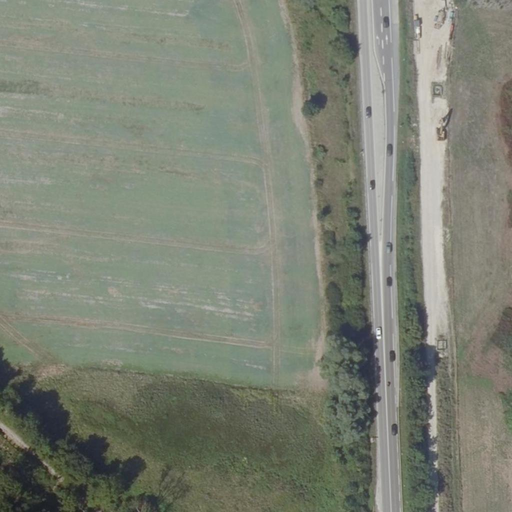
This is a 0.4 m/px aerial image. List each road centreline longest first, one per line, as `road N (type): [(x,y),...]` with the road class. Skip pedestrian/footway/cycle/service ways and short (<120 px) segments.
road 1 (track): [(441,0),(432,93),(447,511)]
road 2 (secondary): [(364,0),(385,380)]
road 3 (secondary): [(385,380),(391,90)]
road 4 (secondary): [(385,380),(391,511)]
